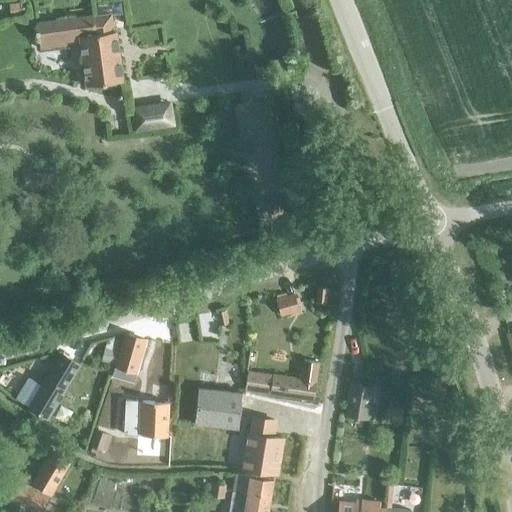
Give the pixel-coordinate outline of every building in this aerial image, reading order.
[(20,4),(8,4),(9,16),(21,15),(20,4)] [(93,15),(36,22),(40,49),(79,44),(85,86),(122,81),(115,31),(113,31),(111,14),(93,17),(93,15)] [(170,108),(132,113),(134,132),(173,127),(170,108)] [(46,172),(22,172),(22,187),(46,187),(46,185),(46,175),(46,172)] [(326,302),(328,287),(319,286),(317,301),(326,302)] [(294,294),(275,299),(280,316),(299,310),(294,294)] [(225,310),(216,312),(219,325),(228,323),(225,310)] [(136,372),(145,340),(124,334),(115,366),(136,372)] [(103,348),(100,361),(114,364),(117,352),(103,348)] [(29,378),(16,400),(46,418),(78,364),(78,363),(61,354),(42,385),(29,378)] [(185,359),(183,389),(197,390),(198,360),(185,359)] [(249,373),(247,390),(272,393),(272,394),(290,396),(314,400),(318,369),(319,364),(311,363),(306,362),(303,362),(300,379),(272,375),(272,376),(249,373)] [(228,384),(245,385),(247,365),(230,364),(228,384)] [(367,418),(371,389),(350,386),(346,415),(367,418)] [(238,429),(243,392),(240,392),(199,388),(195,424),(238,429)] [(125,400),(124,433),(146,435),(166,436),(168,402),(125,400)] [(403,422),(405,409),(388,407),(386,420),(403,422)] [(248,433),(243,468),(277,473),(282,438),(271,436),(274,421),(251,418),(248,433)] [(107,434),(96,431),(90,447),(102,451),(107,434)] [(474,446),(463,448),(468,468),(479,465),(474,446)] [(45,511),(60,511),(61,510),(47,502),(73,461),(54,449),(32,484),(21,478),(10,496),(35,511),(41,511),(42,510),(45,511)] [(268,511),(274,479),(236,473),(229,511),(268,511)] [(225,485),(211,483),(209,496),(223,498),(225,485)] [(339,500),(338,511),(361,511),(363,499),(355,498),(354,502),(339,500)] [(381,501),(364,499),(363,499),(361,511),(386,511),(387,508),(381,507),(381,501)]
